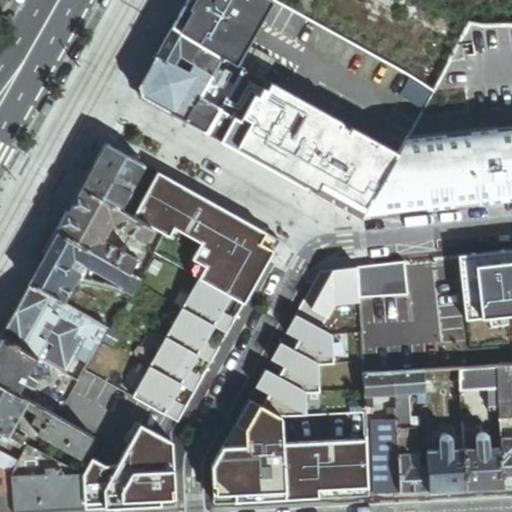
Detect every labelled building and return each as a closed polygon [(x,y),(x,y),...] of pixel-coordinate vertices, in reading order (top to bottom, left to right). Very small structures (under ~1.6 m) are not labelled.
[(232,61),(271,0),(270,0),(186,0),(172,26),(221,55),(232,61)] [(221,55),(172,26),(156,54),(206,82),(210,75),(216,65),(221,55)] [(206,82),(156,54),(138,86),(141,95),(185,119),(197,97),(206,82)] [(236,78),(242,67),(232,61),(227,69),(229,75),(236,78)] [(216,65),(210,75),(214,78),(219,69),(221,67),(216,65)] [(260,149),(289,94),(242,67),(236,78),(231,87),(206,131),(255,157),(260,149)] [(214,78),(231,87),(236,78),(229,75),(219,69),(214,78)] [(214,78),(210,75),(206,82),(197,97),(203,100),(199,107),(207,112),(199,127),(206,131),(231,87),(214,78)] [(307,186),(342,124),(289,94),(260,149),(268,154),(264,162),(307,186)] [(185,119),(199,127),(207,112),(199,107),(203,100),(197,97),(185,119)] [(360,215),(394,154),(342,124),(307,186),(360,215)] [(511,126),(403,138),(394,154),(360,215),(511,197),(511,126)] [(144,165),(106,145),(82,188),(120,210),(144,165)] [(268,154),(260,149),(255,157),(264,162),(268,154)] [(277,237),(158,173),(133,217),(165,234),(169,236),(174,227),(202,241),(197,252),(218,263),(252,282),(277,237)] [(120,210),(82,188),(71,207),(57,232),(129,271),(136,259),(105,241),(101,241),(112,221),(114,225),(145,241),(153,227),(133,217),(120,210)] [(129,271),(57,232),(40,264),(29,284),(63,303),(86,262),(90,268),(122,285),(129,271)] [(252,282),(218,263),(207,283),(231,296),(245,303),(280,239),(277,237),(252,282)] [(511,250),(461,255),(467,317),(511,314),(511,250)] [(218,263),(197,252),(185,271),(198,278),(207,283),(218,263)] [(302,303),(326,316),(333,302),(360,301),(359,266),(325,270),(318,282),(315,281),(302,303)] [(139,277),(129,271),(122,285),(119,290),(129,295),(139,277)] [(228,333),(233,324),(220,317),(224,311),(231,296),(198,278),(182,308),(215,326),(228,333)] [(63,303),(29,284),(0,336),(0,337),(39,359),(51,365),(66,374),(80,348),(95,321),(63,303)] [(326,316),(302,303),(286,332),(299,339),(294,349),(318,362),(318,364),(334,363),(332,334),(321,328),(328,317),(326,316)] [(212,362),(217,353),(204,346),(208,340),(215,326),(182,308),(166,337),(199,355),(212,362)] [(39,359),(0,337),(0,383),(19,395),(25,383),(31,387),(34,387),(35,386),(37,384),(38,381),(38,380),(38,379),(38,378),(37,377),(37,376),(36,375),(35,375),(31,372),(34,367),(39,359)] [(196,392),(201,383),(188,376),(191,370),(199,355),(166,337),(150,366),(183,385),(196,392)] [(294,349),(281,342),(272,358),(285,366),(279,376),(306,391),(306,392),(320,391),(318,364),(318,362),(294,349)] [(80,348),(66,374),(71,377),(78,380),(92,355),(80,348)] [(511,364),(498,365),(499,387),(500,409),(501,435),(508,435),(508,432),(511,432),(511,427),(511,364)] [(499,387),(498,365),(466,367),(461,368),(462,389),(489,388),(499,387)] [(179,422),(184,413),(171,406),(174,400),(183,385),(150,366),(133,396),(179,422)] [(37,369),(35,375),(36,375),(37,376),(37,377),(38,378),(38,379),(38,380),(38,381),(43,381),(47,373),(38,368),(37,369)] [(462,389),(461,368),(425,370),(426,391),(426,401),(433,401),(438,400),(438,388),(433,382),(454,381),(451,387),(452,416),(463,415),(462,395),(462,389)] [(279,376),(266,369),(256,386),(269,393),(263,405),(282,416),(307,414),(306,391),(279,376)] [(426,391),(425,370),(395,372),(396,393),(426,391)] [(396,393),(395,372),(392,372),(365,374),(366,388),(366,395),(396,393)] [(19,395),(0,383),(0,431),(1,432),(8,435),(9,436),(12,430),(25,406),(29,400),(19,395)] [(490,410),(500,409),(499,387),(489,388),(490,410)] [(463,416),(465,447),(471,447),(470,423),(475,423),(473,395),(462,395),(463,415),(463,416)] [(371,492),(369,437),(283,443),(282,416),(263,405),(250,398),(213,465),(215,502),(371,492)] [(82,458),(93,436),(92,435),(35,404),(29,400),(25,406),(38,413),(33,422),(42,427),(39,434),(82,458)] [(397,422),(408,422),(407,414),(397,415),(397,419),(397,422)] [(397,422),(397,419),(390,419),(372,420),(373,439),(376,492),(401,491),(399,452),(397,422)] [(177,504),(173,443),(141,425),(114,475),(96,475),(87,471),(83,476),(84,509),(177,504)] [(12,430),(9,436),(21,442),(24,436),(12,430)] [(0,437),(6,440),(8,435),(1,432),(0,432),(0,437)] [(467,488),(504,486),(502,446),(490,446),(490,438),(489,436),(486,433),(481,433),(479,434),(477,437),(477,446),(471,447),(465,447),(467,488)] [(430,489),(467,488),(465,447),(453,447),(452,439),(451,437),(450,435),(447,434),(444,434),(442,435),(440,438),(439,439),(439,448),(428,448),(429,465),(430,489)] [(504,486),(511,485),(511,434),(508,435),(501,435),(502,446),(504,486)] [(14,511),(24,511),(84,509),(83,476),(28,446),(19,463),(13,475),(14,511)] [(401,491),(430,489),(429,465),(421,465),(420,451),(399,452),(401,491)] [(0,468),(13,475),(19,463),(0,453),(0,468)] [(0,511),(14,511),(13,475),(0,468),(0,511)]
